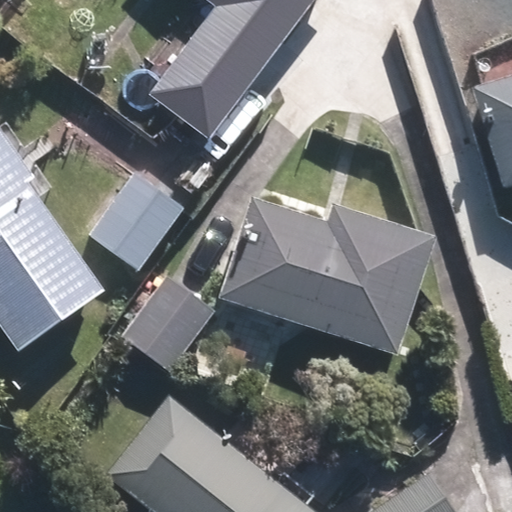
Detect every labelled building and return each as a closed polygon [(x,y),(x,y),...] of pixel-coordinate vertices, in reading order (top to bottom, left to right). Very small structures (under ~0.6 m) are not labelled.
[(306,0),(196,0),(220,18),(157,100),(203,136),(306,0)] [(511,93),(476,105),(500,187),(511,183),(511,93)] [(0,170),(0,339),(9,352),(79,304),(9,204),(19,197),(0,170)] [(178,211),(133,178),(95,230),(140,263),(178,211)] [(511,215),(472,227),(491,294),(511,288),(511,215)] [(321,244),(247,218),(217,300),(380,359),(415,263),(326,230),(321,244)] [(201,308),(165,282),(124,338),(160,364),(201,308)] [(274,511),(160,421),(109,484),(144,511),(274,511)] [(511,511),(511,490),(504,462),(472,472),(484,511),(511,511)] [(441,511),(419,484),(382,511),(441,511)]
